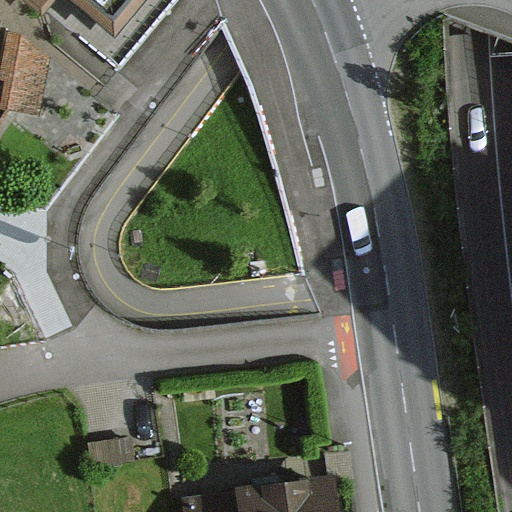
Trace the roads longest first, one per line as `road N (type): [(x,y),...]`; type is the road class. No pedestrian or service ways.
road 1 (unclassified): [(312,0),(364,163),(420,511)]
road 2 (track): [(0,376),(62,357),(394,326)]
road 3 (secondary): [(511,286),(488,0)]
